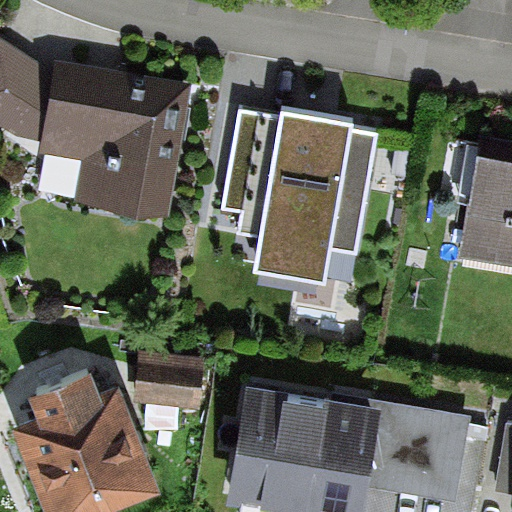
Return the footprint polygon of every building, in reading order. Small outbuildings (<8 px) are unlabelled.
[(53,77),(0,42),(0,129),(27,146),(85,157),(76,207),(157,222),(180,101),(53,77)] [(378,139),(230,113),(213,204),(246,210),(235,275),(312,289),(318,255),(357,262),(378,139)] [(511,151),(470,145),(452,260),(511,269),(511,151)] [(372,329),(339,323),(333,358),(367,363),(372,329)] [(229,363),(145,353),(140,401),(224,411),(229,363)] [(23,424),(3,430),(31,511),(85,511),(148,490),(112,386),(85,396),(77,372),(13,394),(23,424)] [(360,414),(246,398),(233,484),(347,501),(360,414)]
